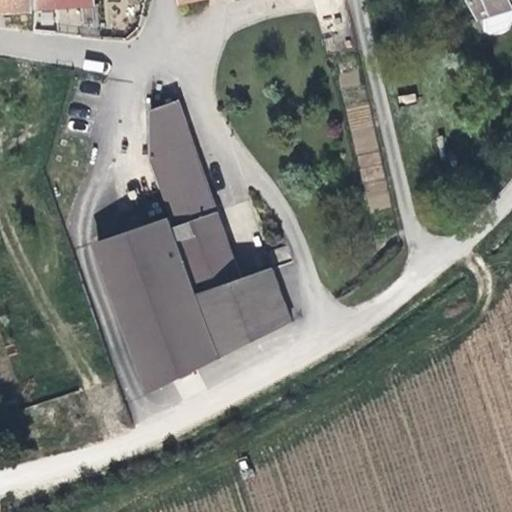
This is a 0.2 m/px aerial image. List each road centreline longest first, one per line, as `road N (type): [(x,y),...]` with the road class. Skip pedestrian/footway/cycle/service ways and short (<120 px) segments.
road 1 (unclassified): [(511,191),(419,280),(324,333),(0,473)]
road 2 (residential): [(0,43),(129,61),(150,0)]
